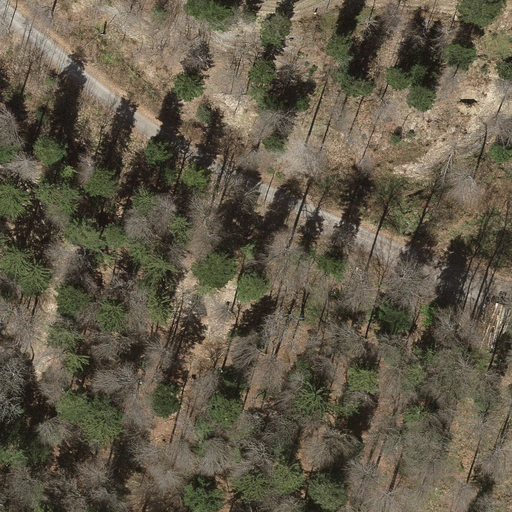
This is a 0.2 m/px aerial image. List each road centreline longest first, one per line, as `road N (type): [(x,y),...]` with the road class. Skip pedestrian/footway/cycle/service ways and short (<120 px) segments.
road 1 (track): [(511,294),(492,295),(171,145),(0,2)]
road 2 (track): [(345,230),(228,219),(158,198),(0,102)]
